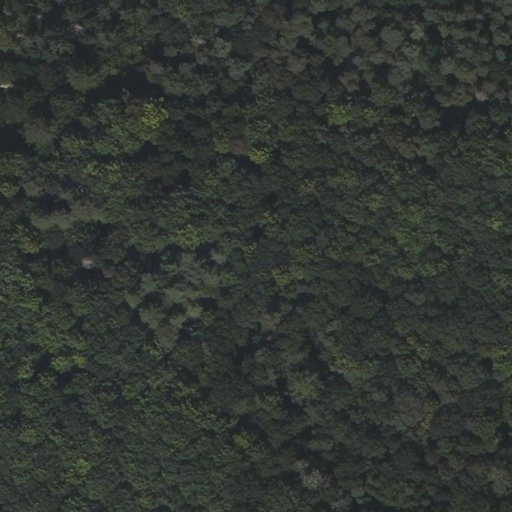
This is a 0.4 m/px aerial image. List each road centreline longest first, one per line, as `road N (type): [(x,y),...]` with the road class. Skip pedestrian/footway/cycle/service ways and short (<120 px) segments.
road 1 (track): [(0,83),(511,101)]
road 2 (track): [(0,189),(371,511)]
